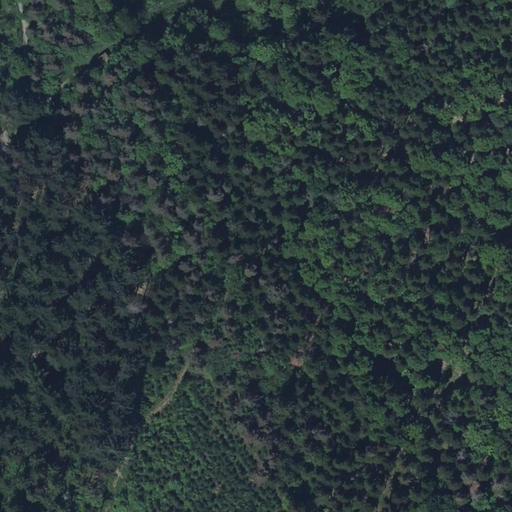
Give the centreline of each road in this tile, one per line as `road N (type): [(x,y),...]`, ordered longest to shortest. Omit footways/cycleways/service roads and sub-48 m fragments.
road 1 (track): [(0,140),(114,35),(174,0)]
road 2 (unclassified): [(18,0),(25,38),(0,155)]
